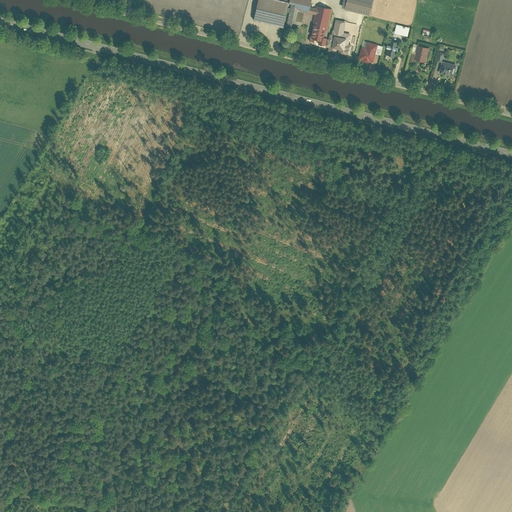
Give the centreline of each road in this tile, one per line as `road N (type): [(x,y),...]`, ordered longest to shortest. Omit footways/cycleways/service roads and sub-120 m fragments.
road 1 (primary): [(0,20),(511,154)]
road 2 (unclassified): [(74,0),(511,114)]
